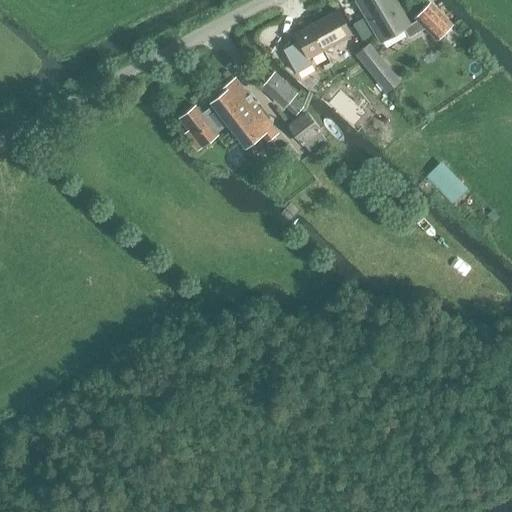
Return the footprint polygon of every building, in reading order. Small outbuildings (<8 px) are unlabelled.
[(412,28),(395,0),(365,0),(360,3),(383,44),(406,31),(412,40),(428,30),(439,41),(453,27),(433,7),(419,21),(421,23),(412,28)] [(353,38),(340,13),(298,35),(302,44),(287,52),(299,76),(316,67),(312,60),(353,38)] [(373,42),(359,54),(362,58),(375,73),(389,62),(373,42)] [(298,93),(274,72),(260,87),(284,108),(298,93)] [(251,99),(238,83),(225,93),(228,96),(216,105),(219,108),(206,118),(199,108),(183,120),(193,133),(190,135),(201,150),(220,136),(218,133),(231,123),(249,147),(267,133),(245,104),(251,99)] [(365,108),(349,120),(382,152),(392,139),(365,108)] [(305,110),(285,125),(302,146),(304,145),(310,152),(326,140),(320,133),(322,131),(305,110)] [(468,189),(441,162),(419,184),(431,196),(437,190),(452,204),(468,189)]
